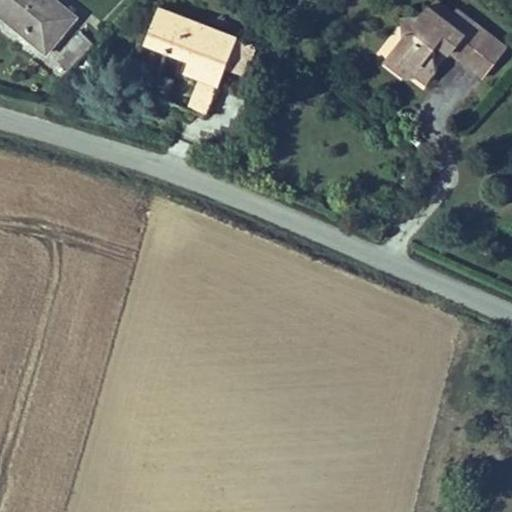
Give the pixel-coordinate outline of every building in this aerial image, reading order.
[(14,0),(65,42),(97,2),(95,0),(14,0)] [(266,28),(205,0),(187,0),(176,25),(222,46),(215,61),(245,74),(266,28)] [(463,69),(460,45),(466,36),(511,67),(511,24),(499,14),(491,25),(453,0),(449,0),(442,11),(426,14),(429,31),(415,49),(445,70),(456,79),(463,69)] [(46,64),(61,79),(93,46),(79,31),(46,64)] [(445,70),(415,49),(411,57),(431,71),(445,70)] [(245,74),(215,61),(201,91),(231,105),(245,74)]
